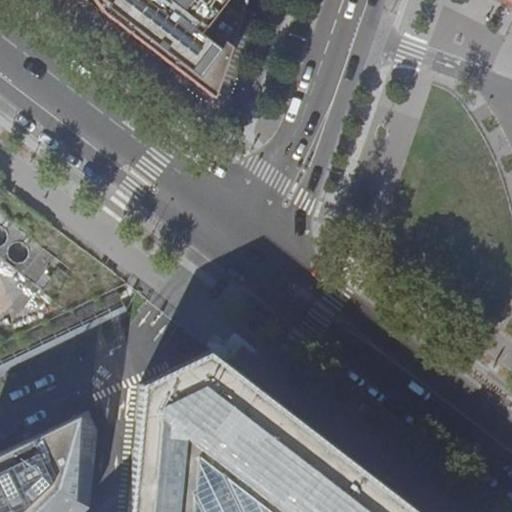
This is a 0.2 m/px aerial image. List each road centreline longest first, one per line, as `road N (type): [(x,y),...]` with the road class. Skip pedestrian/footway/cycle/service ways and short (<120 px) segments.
road 1 (secondary): [(264,267),(0,63)]
road 2 (secondary): [(511,453),(264,267)]
road 3 (secondary): [(344,31),(264,267)]
road 4 (residential): [(344,31),(511,89)]
